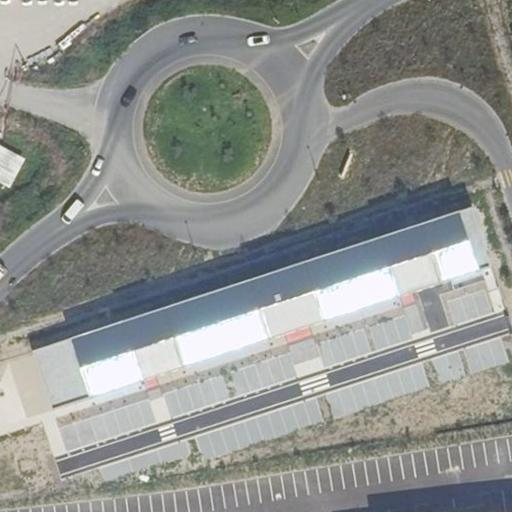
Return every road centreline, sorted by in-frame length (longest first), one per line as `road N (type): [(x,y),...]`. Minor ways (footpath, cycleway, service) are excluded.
road 1 (secondary): [(130,177),(178,217),(210,222),(243,215),(275,194),(295,162),(300,123),(278,72)]
road 2 (secondary): [(278,72),(239,45),(202,40),(170,49),(139,72),(122,102),(118,138),(130,177)]
road 3 (secondary): [(130,177),(0,278)]
road 4 (secondary): [(377,0),(278,72)]
